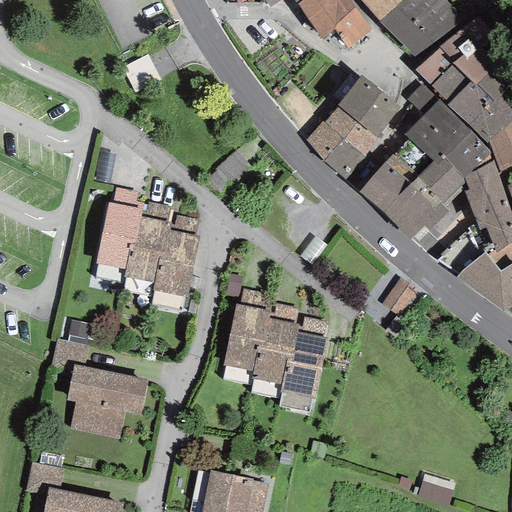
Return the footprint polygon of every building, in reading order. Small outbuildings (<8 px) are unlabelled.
[(301,0),(296,4),(322,39),(333,29),(348,50),(370,28),(348,0),(301,0)] [(361,0),(379,21),(401,0),(361,0)] [(416,60),(441,38),(402,0),(401,0),(379,21),(416,60)] [(402,0),(441,38),(463,19),(444,0),(402,0)] [(414,70),(429,84),(467,49),(473,43),(460,29),(414,70)] [(467,49),(429,84),(448,104),(471,81),(475,86),(490,73),(467,49)] [(159,82),(146,56),(122,69),(135,94),(159,82)] [(471,81),(448,104),(446,105),(468,125),(497,95),(507,85),(490,73),(475,86),(471,81)] [(359,76),(336,106),(376,138),(400,107),(359,76)] [(422,115),(437,100),(421,84),(406,99),(422,115)] [(511,120),(511,109),(497,95),(468,125),(487,144),(488,143),(511,120)] [(470,131),(437,100),(422,115),(404,134),(409,138),(432,161),(436,165),(444,158),(470,131)] [(376,138),(336,106),(323,123),(342,139),(364,157),(376,138)] [(511,120),(488,143),(499,173),(511,167),(511,169),(511,120)] [(321,122),(306,140),(323,162),(342,139),(323,123),(321,122)] [(489,152),(470,131),(444,158),(462,177),(471,172),(491,161),(489,155),(490,154),(489,152)] [(432,161),(409,138),(357,191),(383,214),(416,177),(432,161)] [(345,181),(364,157),(342,139),(323,162),(345,181)] [(250,168),(236,151),(214,169),(216,171),(206,179),(219,194),(250,168)] [(462,177),(444,158),(436,165),(432,161),(416,177),(443,204),(466,181),(462,177)] [(485,227),(496,253),(511,241),(511,217),(492,160),(491,161),(471,172),(462,177),(466,181),(468,190),(464,192),(479,230),(485,227)] [(443,204),(416,177),(383,214),(410,240),(424,226),(429,231),(449,211),(443,204)] [(137,193),(115,188),(111,203),(108,202),(95,264),(124,270),(129,247),(133,248),(142,205),(142,203),(135,202),(137,193)] [(147,206),(142,205),(133,248),(129,247),(124,270),(123,277),(153,283),(166,223),(169,207),(148,202),(147,206)] [(174,224),(166,223),(153,283),(151,291),(186,298),(198,238),(194,237),(198,220),(176,215),(174,224)] [(459,271),(483,248),(467,230),(442,254),(459,271)] [(311,266),(325,247),(314,238),(299,258),(311,266)] [(484,253),(456,277),(501,312),(511,304),(511,263),(499,272),(484,253)] [(242,277),(228,274),(223,294),(237,297),(242,277)] [(397,318),(415,292),(399,281),(381,307),(397,318)] [(266,293),(243,288),(240,303),(236,303),(223,365),(253,371),(257,347),(261,348),(270,305),(271,303),(264,302),(266,293)] [(275,306),(270,305),(261,348),(257,347),(253,371),(251,377),(282,383),(294,323),(297,307),(276,303),(275,306)] [(302,325),(294,323),(282,383),(280,391),(314,398),(327,338),(323,337),(326,320),(304,315),(302,325)] [(87,346),(57,339),(51,369),(71,373),(73,364),(83,366),(87,346)] [(83,366),(73,364),(71,373),(65,400),(76,402),(70,430),(118,440),(124,411),(140,414),(147,380),(83,366)] [(322,458),(326,446),(312,442),(308,454),(322,458)] [(47,488),(58,490),(62,470),(30,463),(25,492),(46,496),(47,488)] [(196,470),(187,511),(262,511),(268,484),(196,470)] [(424,478),(417,499),(446,508),(452,486),(424,478)] [(400,479),(398,487),(409,490),(411,483),(400,479)] [(58,490),(47,488),(46,496),(42,511),(120,511),(122,503),(58,490)]
